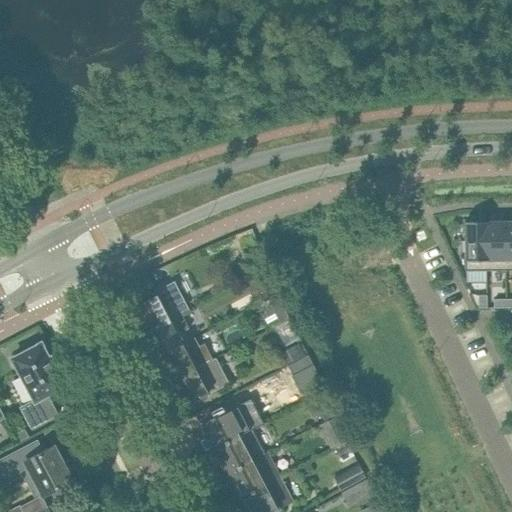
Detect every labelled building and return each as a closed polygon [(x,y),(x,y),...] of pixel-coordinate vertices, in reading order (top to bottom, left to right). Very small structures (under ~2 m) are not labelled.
[(461,253),(465,252),(465,270),(485,270),(485,221),(464,222),(465,240),(461,240),(461,253)] [(485,221),(485,270),(505,270),(505,221),(485,221)] [(262,272),(261,269),(256,250),(242,254),(245,264),(232,268),(236,280),(262,272)] [(182,314),(182,313),(188,310),(173,282),(153,293),(154,296),(132,308),(138,320),(135,322),(142,335),(182,314)] [(267,300),(276,295),(271,285),(262,290),(267,300)] [(276,295),(267,300),(281,324),(289,319),(281,304),(281,303),(276,295)] [(478,308),(486,308),(486,295),(478,295),(478,308)] [(506,299),(493,299),(493,307),(506,307),(506,299)] [(148,347),(151,345),(157,357),(195,337),(195,336),(186,341),(181,332),(190,328),(182,314),(142,335),(148,347)] [(161,371),(167,384),(214,360),(204,342),(199,345),(195,337),(157,357),(164,370),(161,371)] [(63,386),(55,371),(57,370),(50,357),(48,358),(40,343),(11,358),(34,400),(20,407),(31,428),(57,414),(49,401),(48,401),(45,395),(63,386)] [(281,370),(306,357),(300,345),(275,358),(281,370)] [(306,357),(286,367),(290,375),(310,365),(306,357)] [(183,406),(201,397),(207,394),(208,396),(222,388),(221,387),(226,384),(214,360),(167,384),(174,396),(177,395),(183,406)] [(290,375),(288,376),(299,398),(322,386),(310,365),(290,375)] [(219,415),(201,424),(207,435),(203,437),(210,451),(252,429),(263,423),(250,398),(239,403),(237,399),(223,406),(225,410),(225,411),(219,415)] [(331,404),(321,409),(326,419),(336,414),(331,404)] [(326,419),(320,422),(324,430),(340,422),(336,414),(326,419)] [(264,452),(259,443),(252,429),(210,451),(216,462),(220,460),(227,473),(268,452),(267,451),(264,452)] [(0,459),(0,475),(4,483),(22,474),(36,499),(20,507),(22,511),(41,511),(48,509),(42,496),(72,480),(54,447),(54,446),(43,452),(36,440),(0,459)] [(281,477),(268,452),(227,473),(233,485),(229,487),(236,500),(281,477)] [(340,488),(365,476),(360,466),(335,478),(340,488)] [(247,511),(272,511),(277,510),(294,501),(281,477),(236,500),(242,511),(246,510),(247,511)] [(348,503),(372,491),(367,480),(342,493),(348,503)]
